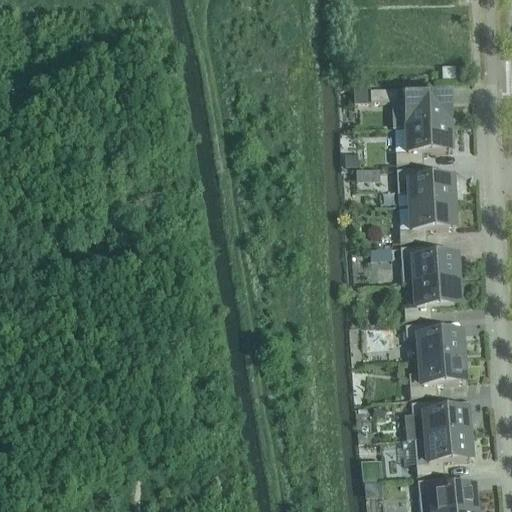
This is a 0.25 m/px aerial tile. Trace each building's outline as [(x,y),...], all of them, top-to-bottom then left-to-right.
[(442,71),(442,82),(453,82),(453,79),(453,74),(453,71),(442,71)] [(369,95),(369,107),(397,106),(396,94),(369,95)] [(392,133),(406,133),(448,131),(447,104),(405,105),(405,106),(391,107),(392,133)] [(448,131),(406,133),(407,157),(395,158),(395,170),(422,169),(422,157),(449,156),(448,131)] [(356,160),(344,160),(345,170),(356,171),(356,160)] [(409,210),(452,208),(451,183),(423,185),(423,173),(395,175),(397,199),(408,198),(409,210)] [(452,208),(409,210),(410,235),(398,236),(399,247),(426,246),(426,235),(453,233),(452,208)] [(401,289),(413,288),(456,285),(455,261),(427,262),(426,251),(399,253),(401,289)] [(456,285),(413,288),(415,313),(403,313),(404,325),(431,323),(430,312),(458,310),(456,285)] [(417,341),(419,366),(461,363),(460,338),(432,340),(431,328),(404,330),(405,342),(417,341)] [(461,363),(419,366),(419,378),(408,379),(409,403),(437,401),(436,389),(463,387),(461,363)] [(411,420),(404,420),(413,444),(425,443),(468,440),(465,415),(438,417),(437,406),(410,408),(411,420)] [(374,410),(372,416),(384,420),(386,414),(374,410)] [(406,445),(401,445),(403,469),(415,468),(416,480),(443,478),(442,467),(470,464),(468,440),(425,443),(413,444),(406,445)] [(378,466),(362,468),(364,487),(380,486),(378,466)] [(444,483),(417,486),(419,511),(474,511),(472,492),(445,494),(444,483)]
